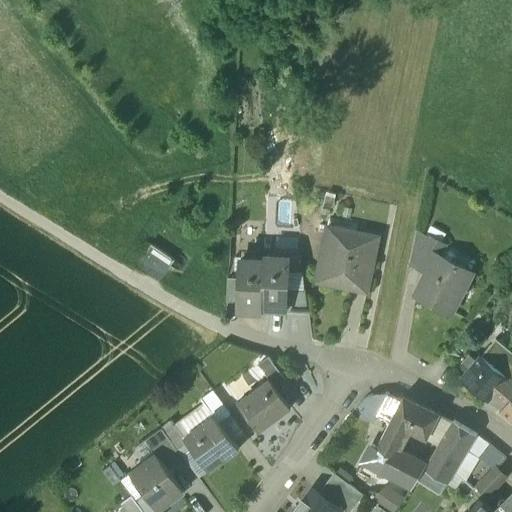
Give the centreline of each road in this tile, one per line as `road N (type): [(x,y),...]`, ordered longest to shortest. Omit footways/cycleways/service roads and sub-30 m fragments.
road 1 (track): [(362,369),(230,335),(108,269),(0,197)]
road 2 (residential): [(259,511),(362,369)]
road 3 (residential): [(362,369),(457,412),(511,455)]
